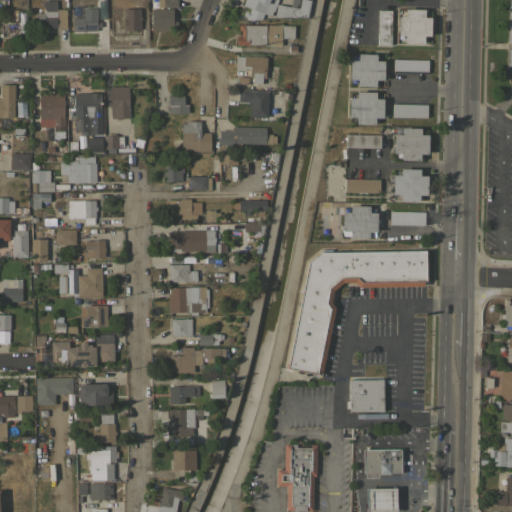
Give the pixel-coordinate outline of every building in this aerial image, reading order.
[(176,0),(177,6),(180,6),(180,9),(174,9),(174,7),(163,7),(163,6),(157,6),(157,0),(176,0)] [(267,0),(267,2),(275,5),(273,11),(272,10),(270,16),(242,5),(243,0),(267,0)] [(297,7),(298,0),(308,0),(306,17),(295,17),(295,16),(295,17),(289,16),(273,16),(276,4),(296,7),(297,7)] [(54,1),(54,8),(65,8),(66,27),(52,28),(52,31),(43,31),(42,23),(35,24),(35,12),(43,12),(43,1),(54,1)] [(96,7),(96,18),(96,21),(100,21),(100,26),(96,26),(96,30),(72,31),(71,17),(82,17),(82,8),(96,7)] [(140,31),(123,31),(122,8),(140,8),(140,31)] [(172,8),(172,21),(176,20),(176,25),(172,25),(172,30),(151,30),(151,8),(172,8)] [(390,44),(376,44),(377,9),(391,10),(390,44)] [(424,9),(424,16),(430,17),(429,35),(423,35),(423,43),(404,43),(404,35),(398,34),(398,21),(397,21),(397,18),(398,18),(398,16),(404,16),(404,9),(424,9)] [(293,25),(293,38),(280,37),(280,45),(265,45),(265,44),(248,44),(248,45),(236,45),(236,35),(240,35),(240,30),(239,30),(238,28),(238,26),(240,23),(243,23),(243,24),(293,25)] [(357,53),(376,54),(375,60),(383,60),(383,80),(375,79),(375,86),(356,85),(356,79),(348,79),(349,59),(357,60),(357,53)] [(243,56),(243,55),(266,56),(265,78),(261,77),(261,83),(251,83),(252,77),(249,76),(249,68),(244,67),(244,70),(234,69),(235,55),(243,56)] [(392,72),(393,59),(428,59),(427,73),(392,72)] [(0,84),(13,84),(14,116),(0,116),(0,84)] [(128,117),(119,117),(119,119),(115,119),(115,118),(110,118),(109,86),(128,86),(128,117)] [(251,89),(251,90),(267,91),(267,116),(267,120),(259,120),(259,116),(255,116),(255,117),(252,117),(253,116),(249,116),(250,106),(247,106),(247,101),(237,101),(238,88),(251,89)] [(100,109),(101,109),(101,134),(90,134),(79,135),(79,131),(73,131),(73,119),(66,119),(66,93),(91,93),(91,91),(98,91),(98,92),(100,92),(100,109)] [(375,91),(375,98),(382,98),(382,117),(374,117),(374,124),(355,123),(355,117),(348,117),(348,97),(356,97),(356,91),(375,91)] [(64,125),(39,126),(38,93),(63,92),(64,125)] [(182,95),(182,104),(187,104),(187,112),(169,113),(169,111),(164,111),(164,105),(169,104),(169,95),(182,95)] [(426,104),(426,117),(391,116),(392,103),(426,104)] [(199,120),(199,132),(209,132),(210,151),(197,151),(197,150),(181,150),(181,124),(185,124),(185,121),(199,120)] [(265,127),(265,135),(269,135),(268,143),(265,143),(265,144),(240,143),(239,147),(233,147),(233,144),(218,144),(219,129),(232,130),(232,126),(265,127)] [(420,128),(420,134),(427,134),(427,154),(419,154),(419,160),(400,159),(400,153),(393,153),(393,133),(401,134),(401,127),(420,128)] [(116,148),(114,148),(114,152),(106,152),(106,148),(104,148),(104,134),(116,134),(116,148)] [(380,134),(379,148),(345,147),(345,134),(380,134)] [(87,142),(87,137),(101,137),(101,151),(87,152),(87,147),(85,147),(85,142),(87,142)] [(76,154),(67,154),(67,141),(76,141),(76,154)] [(28,169),(9,169),(9,152),(29,153),(28,169)] [(66,182),(66,173),(59,174),(59,156),(75,156),(93,156),(93,163),(95,163),(95,182),(66,182)] [(162,171),(164,171),(164,165),(182,164),(183,172),(181,172),(181,181),(168,181),(163,175),(162,171)] [(419,169),(419,175),(426,175),(426,194),(418,194),(418,201),(399,200),(399,194),(392,194),(392,174),(400,175),(400,168),(419,169)] [(49,169),(49,181),(53,181),(53,191),(37,190),(37,191),(31,191),(31,182),(30,182),(30,169),(49,169)] [(188,176),(206,176),(206,177),(211,177),(211,187),(206,187),(206,188),(188,189),(188,176)] [(379,179),(379,192),(344,191),(344,178),(379,179)] [(39,193),(39,192),(49,192),(49,201),(39,201),(39,207),(30,207),(31,193),(39,193)] [(0,197),(7,197),(7,200),(13,200),(13,212),(7,212),(7,213),(0,212),(0,197)] [(179,219),(179,216),(169,216),(169,212),(166,212),(166,204),(169,204),(168,199),(179,199),(179,198),(190,198),(190,199),(191,199),(191,202),(196,202),(197,214),(196,214),(196,219),(179,219)] [(94,199),(95,206),(96,206),(96,210),(94,210),(94,217),(93,217),(93,223),(84,224),(84,217),(83,217),(83,218),(74,218),(74,217),(72,217),(72,218),(69,218),(69,217),(67,217),(67,214),(66,214),(66,212),(67,212),(67,200),(94,199)] [(265,199),(265,210),(248,210),(248,214),(242,214),(242,210),(238,210),(238,209),(232,209),(232,201),(238,201),(238,199),(265,199)] [(369,205),(368,212),(376,212),(375,232),(368,231),(368,238),(349,237),(349,231),(340,231),(341,211),(349,211),(349,205),(369,205)] [(424,211),(424,224),(389,224),(389,211),(424,211)] [(0,218),(8,219),(8,240),(1,240),(1,237),(0,237),(0,218)] [(27,256),(11,256),(11,230),(26,229),(27,256)] [(75,229),(74,244),(54,244),(54,229),(75,229)] [(213,229),(213,237),(214,237),(214,241),(213,241),(213,251),(196,252),(196,250),(170,250),(170,248),(166,248),(166,232),(179,231),(179,230),(213,229)] [(45,238),(45,261),(30,261),(31,238),(45,238)] [(103,239),(104,257),(92,257),(82,257),(81,240),(103,239)] [(332,290),(330,301),(334,307),(321,372),(316,371),(316,373),(286,367),(307,262),(319,252),(320,249),(331,249),(331,251),(425,250),(425,281),(423,281),(423,286),(358,287),(354,281),(342,282),(332,290)] [(65,263),(65,272),(52,272),(52,271),(51,271),(51,266),(52,266),(52,263),(65,263)] [(188,264),(188,270),(196,270),(196,281),(168,281),(168,264),(188,264)] [(100,267),(101,296),(77,296),(77,275),(85,275),(85,268),(100,267)] [(64,293),(56,293),(56,276),(64,276),(64,293)] [(17,278),(17,279),(21,279),(21,301),(1,301),(1,278),(17,278)] [(205,286),(205,289),(207,289),(207,307),(205,307),(205,312),(197,312),(197,315),(184,315),(184,312),(167,312),(167,293),(169,293),(168,287),(205,286)] [(511,301),(511,329),(505,329),(505,325),(502,325),(503,313),(502,313),(502,305),(503,305),(503,301),(511,301)] [(106,305),(106,326),(80,326),(79,306),(85,306),(85,305),(106,305)] [(0,314),(9,314),(9,330),(7,330),(7,331),(0,331),(0,314)] [(63,333),(53,332),(53,322),(50,322),(51,318),(53,318),(53,317),(61,317),(61,322),(63,322),(63,333)] [(190,318),(191,335),(169,336),(169,318),(190,318)] [(64,334),(64,326),(74,326),(74,334),(64,334)] [(112,333),(112,342),(114,342),(114,345),(113,345),(113,360),(110,360),(107,361),(107,360),(94,360),(94,365),(84,365),(83,367),(79,367),(78,366),(59,366),(59,360),(55,360),(55,361),(51,361),(51,341),(68,341),(68,346),(72,346),(74,345),(77,345),(78,345),(78,341),(86,341),(86,344),(90,344),(90,346),(92,346),(92,342),(94,342),(94,334),(112,333)] [(217,334),(218,341),(216,341),(216,345),(197,345),(196,334),(217,334)] [(219,347),(223,347),(223,352),(224,352),(224,351),(229,351),(229,357),(223,357),(219,357),(219,356),(213,357),(213,359),(206,359),(206,357),(203,357),(203,362),(193,363),(193,371),(168,372),(168,355),(180,354),(179,347),(192,346),(192,351),(200,350),(200,347),(219,347)] [(511,369),(511,398),(497,398),(499,369),(511,369)] [(71,376),(72,393),(61,393),(54,393),(54,404),(35,404),(35,377),(71,376)] [(382,378),(382,411),(348,411),(348,408),(345,408),(345,400),(348,400),(348,379),(382,378)] [(208,398),(208,380),(222,380),(222,398),(208,398)] [(76,406),(76,395),(78,395),(78,384),(79,384),(79,383),(105,383),(111,383),(112,404),(79,404),(79,406),(76,406)] [(198,387),(198,395),(193,395),(193,396),(183,396),(183,403),(168,403),(168,385),(175,385),(183,385),(183,384),(193,384),(193,385),(198,385),(198,387)] [(0,395),(13,395),(13,413),(13,417),(3,417),(3,420),(5,420),(5,442),(0,442),(0,395)] [(31,410),(20,410),(20,413),(16,413),(16,410),(15,410),(15,395),(31,395),(31,410)] [(508,419),(500,418),(501,403),(511,403),(511,431),(497,431),(498,421),(508,421),(508,419)] [(172,436),(168,437),(168,408),(192,408),(193,427),(191,428),(191,435),(172,436)] [(77,409),(90,409),(90,421),(77,422),(77,409)] [(112,423),(114,423),(114,431),(115,431),(115,434),(114,434),(114,441),(110,441),(108,441),(104,441),(104,442),(101,442),(101,441),(100,441),(100,442),(99,442),(99,441),(91,441),(91,430),(98,430),(98,423),(100,423),(99,413),(112,413),(112,423)] [(202,438),(202,420),(192,420),(192,430),(191,430),(191,438),(202,438)] [(511,437),(511,466),(493,465),(494,456),(487,456),(488,448),(495,448),(496,442),(502,442),(503,437),(511,437)] [(315,475),(312,475),(312,510),(285,509),(285,485),(275,485),(275,469),(283,469),(283,443),(296,443),(296,447),(309,447),(309,444),(316,444),(315,475)] [(114,445),(114,450),(117,450),(117,457),(115,457),(115,462),(112,462),(112,479),(96,479),(96,480),(91,480),(90,479),(90,473),(88,473),(88,470),(86,470),(85,465),(88,465),(88,464),(89,464),(89,458),(85,458),(85,454),(86,454),(86,445),(114,445)] [(400,448),(400,472),(389,473),(379,473),(363,473),(362,449),(400,448)] [(194,449),(194,469),(171,469),(171,449),(194,449)] [(511,475),(511,505),(505,505),(494,505),(495,490),(504,490),(505,475),(511,475)] [(111,482),(112,499),(91,499),(92,501),(85,502),(85,488),(91,488),(91,483),(111,482)] [(156,511),(157,507),(156,507),(160,486),(181,490),(179,499),(172,497),(172,499),(173,500),(172,506),(171,505),(169,511),(156,511)] [(395,487),(395,511),(365,511),(365,488),(395,487)]
